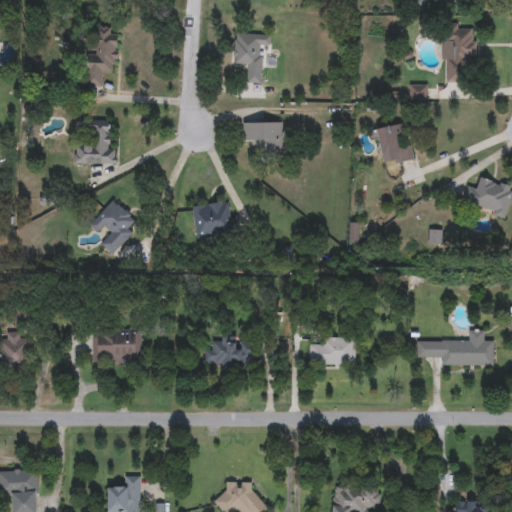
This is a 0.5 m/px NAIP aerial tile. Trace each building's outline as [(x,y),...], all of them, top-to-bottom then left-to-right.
[(445,83),(447,25),(459,25),(459,29),(473,29),(472,83),(445,83)] [(87,54),(96,55),(97,28),(116,28),(116,73),(103,73),(102,87),(86,86),(87,54)] [(260,83),(246,83),(247,65),(233,64),(234,34),(270,35),(269,46),(262,45),(260,83)] [(410,101),(410,85),(427,85),(427,101),(410,101)] [(112,121),(111,165),(75,165),(75,146),(83,146),(83,121),(112,121)] [(282,123),(282,154),(253,154),(253,142),(243,142),(243,123),(282,123)] [(382,165),(377,129),(404,125),(405,136),(398,137),(399,146),(411,145),(413,161),(382,165)] [(511,186),(511,190),(505,217),(463,206),(468,187),(477,189),(480,179),(511,186)] [(91,226),(112,201),(139,224),(112,256),(97,243),(103,236),(91,226)] [(195,239),(191,207),(228,202),(232,234),(195,239)] [(441,231),(441,245),(429,245),(429,231),(441,231)] [(141,331),(141,363),(92,363),(92,331),(141,331)] [(0,340),(6,340),(6,334),(27,334),(27,369),(0,369),(0,340)] [(237,338),(237,344),(255,344),(255,365),(210,365),(210,338),(237,338)] [(309,345),(322,345),(322,339),(355,339),(355,365),(309,365),(309,345)] [(441,366),(441,341),(493,341),(493,366),(441,366)] [(0,496),(0,471),(37,471),(37,511),(11,511),(11,496),(0,496)] [(141,477),(141,511),(107,511),(107,488),(124,488),(124,477),(141,477)] [(269,511),(247,511),(246,510),(243,511),(222,511),(213,500),(235,482),(239,488),(246,482),(269,511)] [(332,511),(335,486),(380,491),(378,511),(365,510),(365,511),(332,511)] [(454,511),(454,502),(490,502),(490,511),(454,511)]
